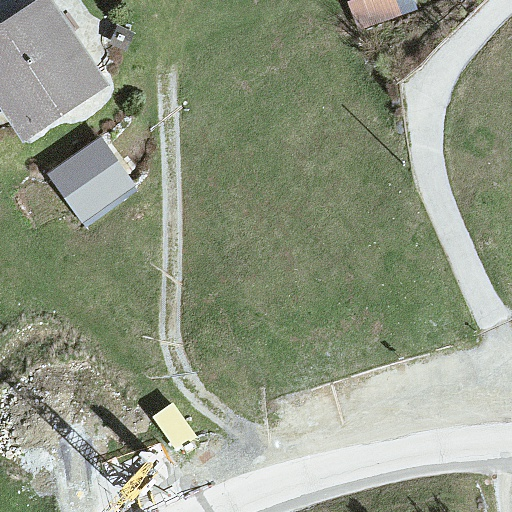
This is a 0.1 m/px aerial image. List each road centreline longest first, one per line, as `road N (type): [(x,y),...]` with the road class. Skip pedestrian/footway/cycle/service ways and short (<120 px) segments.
road 1 (track): [(167,59),(171,335),(184,378),(250,435),(283,486)]
road 2 (tertiary): [(511,442),(353,465),(215,511)]
